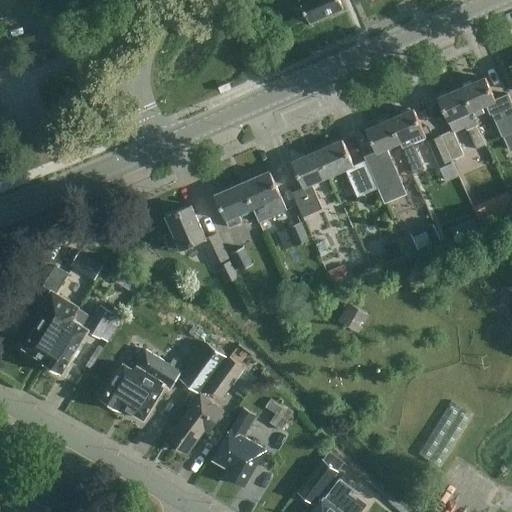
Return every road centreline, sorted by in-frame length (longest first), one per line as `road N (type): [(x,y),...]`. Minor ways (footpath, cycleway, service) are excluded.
road 1 (primary): [(157,150),(500,0)]
road 2 (tertiary): [(188,511),(0,398)]
road 3 (primary): [(0,213),(157,150)]
road 4 (unclassified): [(157,150),(142,63),(179,0)]
